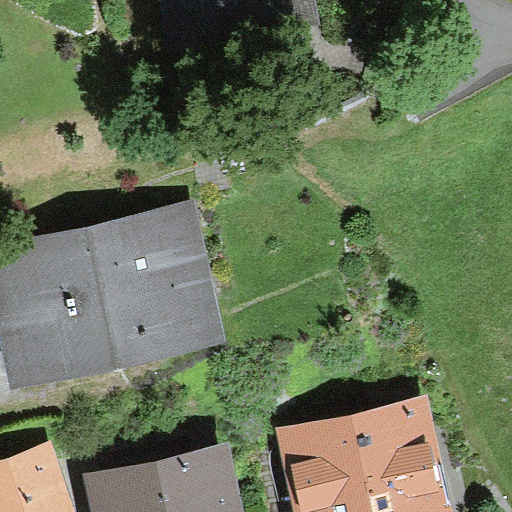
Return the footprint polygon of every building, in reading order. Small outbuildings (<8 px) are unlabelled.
[(161,0),(165,19),(254,0),(161,0)] [(0,235),(0,331),(8,370),(227,323),(199,192),(0,235)] [(454,511),(426,386),(275,419),(295,511),(454,511)] [(247,511),(230,431),(84,462),(94,511),(247,511)] [(80,511),(51,433),(0,451),(0,511),(80,511)]
